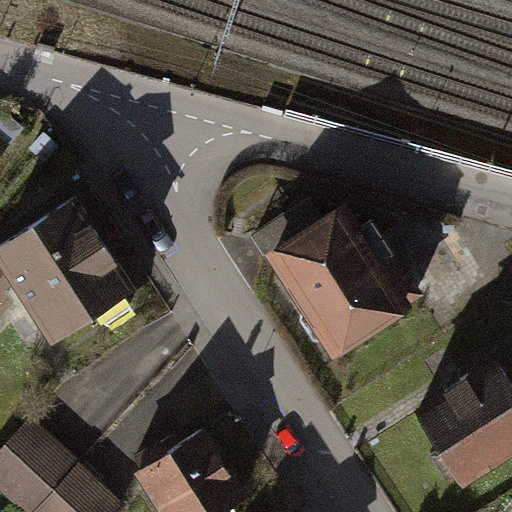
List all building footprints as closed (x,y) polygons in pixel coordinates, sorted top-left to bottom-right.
[(0,243),(0,320),(23,293),(64,360),(143,311),(75,198),(0,243)] [(274,255),(339,356),(410,310),(345,209),(274,255)] [(511,383),(500,365),(421,416),(464,483),(511,451),(511,383)] [(33,422),(0,458),(0,488),(26,511),(123,511),(128,507),(33,422)] [(139,472),(163,511),(233,511),(247,504),(203,433),(139,472)]
